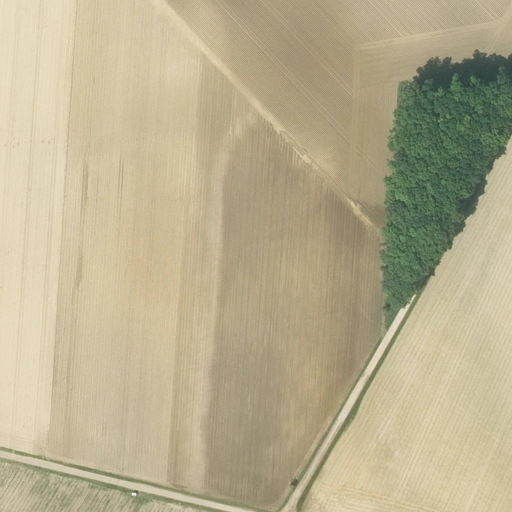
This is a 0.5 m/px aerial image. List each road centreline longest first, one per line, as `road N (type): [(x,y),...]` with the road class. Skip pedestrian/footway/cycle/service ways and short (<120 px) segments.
road 1 (track): [(511,111),(285,511)]
road 2 (unclassified): [(245,511),(0,451)]
